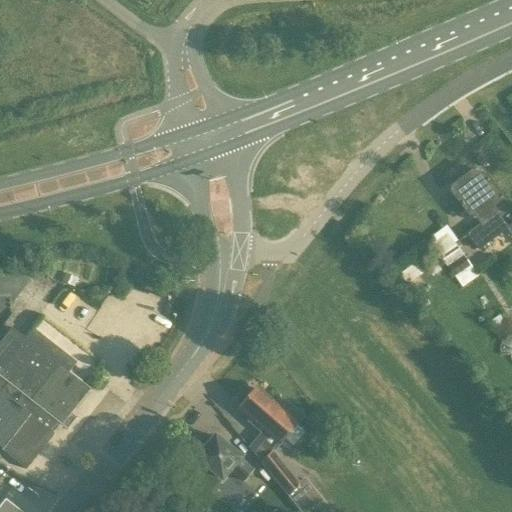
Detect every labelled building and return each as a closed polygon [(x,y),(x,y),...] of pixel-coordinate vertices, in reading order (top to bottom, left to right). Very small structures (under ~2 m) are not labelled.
[(477,221),(480,225),(467,235),(479,251),(493,240),(506,229),(502,223),(496,216),(490,209),(500,202),(499,200),(501,199),(479,171),(474,171),(450,189),(451,190),(449,191),(450,192),(474,224),(477,221)] [(437,245),(460,283),(477,273),(454,235),(437,245)] [(61,425),(89,390),(67,374),(75,364),(31,330),(24,340),(10,329),(0,342),(0,449),(1,450),(0,451),(25,471),(54,435),(52,434),(59,424),(61,425)] [(262,433),(282,450),(297,433),(293,430),(304,418),(283,399),(276,408),(255,390),(253,392),(248,392),(244,396),(246,401),(238,410),(249,419),(246,422),(261,434),(262,433)] [(228,472),(243,484),(253,472),(238,459),(239,459),(214,438),(206,448),(203,446),(196,455),(198,457),(196,459),(221,480),(228,472)] [(273,453),(260,464),(300,511),(308,511),(322,500),(304,479),(299,483),(273,453)]
